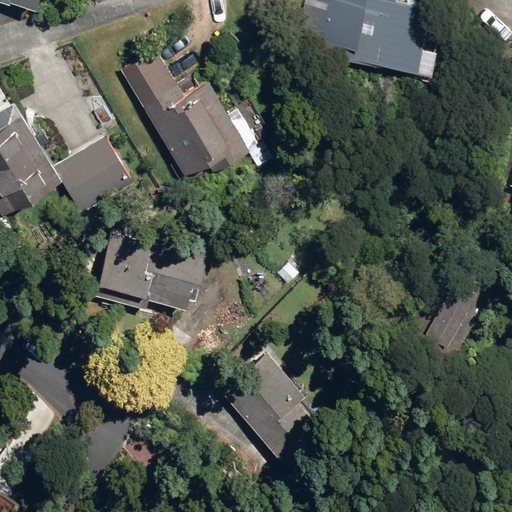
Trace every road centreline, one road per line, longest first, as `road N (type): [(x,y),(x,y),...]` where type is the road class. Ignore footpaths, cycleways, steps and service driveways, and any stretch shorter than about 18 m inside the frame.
road 1 (residential): [(115,420),(0,332)]
road 2 (residential): [(0,42),(122,0)]
